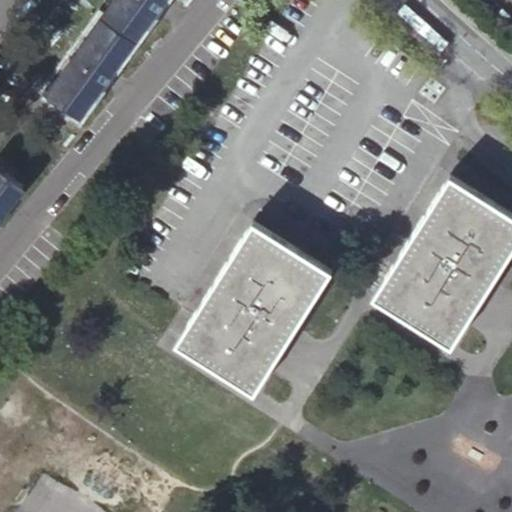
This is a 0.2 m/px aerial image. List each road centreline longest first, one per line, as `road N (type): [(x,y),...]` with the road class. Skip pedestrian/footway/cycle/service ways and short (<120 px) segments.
road 1 (residential): [(203,0),(0,246)]
road 2 (residential): [(421,0),(511,81)]
